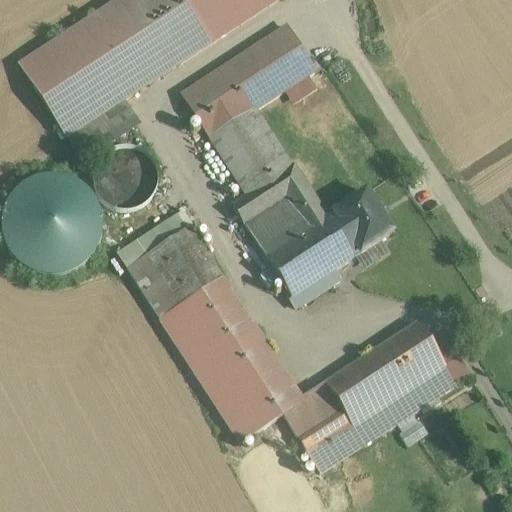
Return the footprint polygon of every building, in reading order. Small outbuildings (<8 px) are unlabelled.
[(182,0),(124,0),(21,67),(68,139),(124,102),(212,45),(182,0)] [(182,0),(212,45),(281,0),(182,0)] [(286,30),(182,97),(209,140),(254,111),(255,113),(315,74),(286,30)] [(124,102),(68,139),(84,164),(141,127),(124,102)] [(254,111),(209,140),(247,198),(292,169),(255,113),(254,111)] [(155,194),(158,181),(155,169),(148,158),(138,151),(125,149),(113,152),(102,159),(95,169),(93,182),(95,194),(103,204),(113,211),(126,214),(138,211),(148,204),(155,194)] [(328,219),(294,168),(247,198),(231,208),(244,228),(285,202),(305,234),(265,260),(292,301),(335,273),(350,264),(323,223),(328,219)] [(26,272),(44,278),(64,277),(81,268),(94,253),(100,235),(99,215),(91,198),(76,185),(57,179),(38,180),(20,189),(7,203),(1,222),(2,241),(11,259),(26,272)] [(366,194),(333,216),(328,219),(323,223),(350,264),(354,261),(360,257),(361,257),(382,244),(394,236),(366,194)] [(285,202),(244,228),(265,260),(305,234),(285,202)] [(180,216),(117,257),(127,272),(190,231),(180,216)] [(190,231),(127,272),(160,323),(223,282),(190,231)] [(360,257),(354,261),(363,274),(390,257),(382,244),(361,257),(360,257)] [(342,283),(335,273),(292,301),(298,312),(342,283)] [(301,401),(223,282),(160,323),(240,445),(282,418),(303,404),(301,401)] [(417,326),(324,386),(339,409),(352,430),(353,430),(445,370),(431,348),(417,326)] [(459,361),(445,340),(431,348),(445,370),(459,361)] [(445,370),(353,430),(364,448),(470,379),(459,361),(445,370)] [(282,418),(295,438),(339,409),(324,386),(301,401),(303,404),(282,418)] [(339,409),(295,438),(308,458),(352,430),(339,409)] [(352,430),(308,458),(320,477),(364,448),(353,430),(352,430)]
